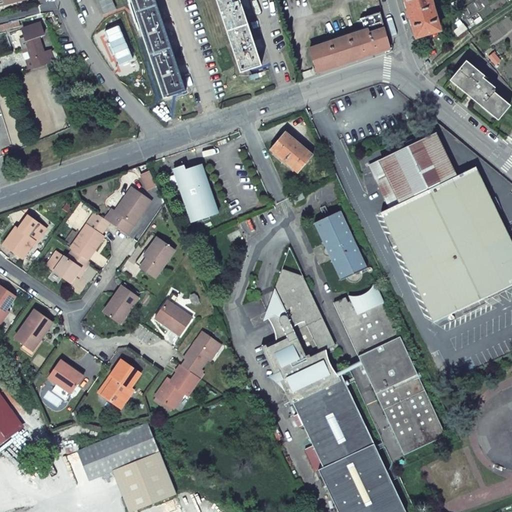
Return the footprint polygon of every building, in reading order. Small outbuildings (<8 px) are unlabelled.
[(97,0),(103,15),(116,9),(111,0),(97,0)] [(130,0),(163,99),(185,91),(154,0),(130,0)] [(249,70),(261,66),(239,0),(216,0),(240,73),(249,70)] [(430,0),(404,0),(416,38),(439,31),(430,0)] [(63,23),(57,10),(49,13),(57,25),(63,23)] [(365,31),(384,25),(380,12),(361,19),(365,31)] [(27,23),(25,19),(0,26),(0,30),(13,27),(27,23)] [(39,23),(22,29),(24,38),(19,40),(23,50),(28,48),(31,59),(25,61),(28,70),(55,62),(52,50),(44,53),(39,37),(44,35),(39,23)] [(382,52),(393,48),(384,25),(365,31),(309,49),(317,73),(382,52)] [(466,61),(450,81),(464,93),(498,121),(510,106),(493,92),(495,88),(483,78),(484,76),(466,61)] [(249,70),(240,73),(242,79),(251,76),(249,70)] [(298,173),(313,155),(285,132),(270,149),(298,173)] [(419,294),(433,323),(484,299),(511,284),(511,249),(500,255),(494,243),(509,237),(502,223),(475,167),(455,177),(435,134),(370,166),(391,208),(381,213),(414,282),(428,276),(433,288),(419,294)] [(210,194),(205,180),(206,180),(201,165),(186,170),(176,173),(181,188),(185,187),(186,191),(185,191),(184,193),(184,194),(184,196),(186,198),(189,198),(190,201),(186,203),(192,223),(203,219),(202,216),(208,214),(209,217),(219,214),(212,194),(210,194)] [(141,177),(148,190),(156,186),(149,173),(141,177)] [(109,222),(128,235),(151,202),(131,188),(115,212),(108,221),(109,222)] [(302,193),(292,198),(295,203),(305,198),(302,193)] [(105,219),(108,221),(115,212),(112,210),(105,219)] [(367,268),(340,211),(317,222),(314,223),(324,243),(326,242),(328,247),(326,248),(324,249),(323,251),(323,253),(325,255),(326,256),(328,256),(331,254),(334,259),(331,260),(341,281),(346,278),(347,280),(350,282),(352,283),(355,283),(358,282),(360,281),(361,279),(362,276),(362,273),(362,271),(367,268)] [(105,219),(95,213),(86,225),(100,235),(109,222),(108,221),(105,219)] [(16,227),(3,245),(22,259),(31,246),(37,239),(38,240),(46,229),(28,216),(18,229),(16,227)] [(86,225),(70,248),(73,250),(87,260),(104,237),(100,235),(86,225)] [(189,225),(187,226),(186,226),(185,229),(186,231),(186,232),(187,233),(190,234),(191,233),(192,233),(193,232),(194,229),(193,226),(192,225),(190,225),(189,225)] [(494,243),(500,255),(511,249),(511,243),(509,237),(494,243)] [(140,267),(155,278),(174,251),(157,238),(151,246),(146,254),(149,256),(140,267)] [(135,264),(140,267),(149,256),(146,254),(151,246),(149,245),(135,264)] [(47,266),(70,283),(76,275),(80,269),(83,271),(90,262),(87,260),(73,250),(67,259),(57,252),(47,266)] [(280,372),(326,350),(336,346),(303,277),(282,270),(275,291),(281,304),(287,318),(286,317),(285,316),(284,316),(283,316),(282,316),(281,317),(280,318),(279,319),(279,320),(279,322),(286,336),(280,339),(261,347),(274,375),(280,372)] [(414,282),(419,294),(433,288),(428,276),(414,282)] [(399,336),(377,288),(376,289),(373,284),(370,288),(367,292),(364,293),(362,295),(356,296),(351,296),(348,295),(351,300),(348,302),(345,297),(340,299),(364,352),(399,336)] [(0,324),(9,312),(6,310),(16,296),(0,285),(0,324)] [(103,313),(120,324),(139,297),(122,286),(103,313)] [(333,302),(358,356),(364,352),(340,299),(333,302)] [(155,319),(179,336),(191,318),(167,301),(155,319)] [(268,315),(280,339),(286,336),(279,322),(279,320),(279,319),(280,318),(281,317),(282,316),(283,316),(284,316),(285,316),(286,317),(287,318),(281,304),(275,311),(268,315)] [(35,310),(14,338),(23,344),(30,349),(38,338),(40,340),(40,339),(52,323),(35,310)] [(182,366),(198,377),(203,371),(200,369),(207,360),(219,343),(203,332),(183,358),(186,360),(182,366)] [(364,352),(382,390),(417,374),(399,336),(364,352)] [(31,356),(42,341),(40,339),(40,340),(38,338),(30,349),(23,344),(21,348),(31,356)] [(207,360),(210,362),(222,346),(219,343),(207,360)] [(326,350),(280,372),(293,399),(338,377),(335,374),(330,365),(327,358),(326,350)] [(382,390),(364,352),(358,356),(375,393),(382,390)] [(48,378),(71,394),(83,376),(61,360),(48,378)] [(102,395),(121,408),(133,390),(130,388),(140,374),(121,361),(111,375),(114,378),(102,395)] [(176,372),(171,380),(169,383),(166,380),(155,396),(172,408),(174,408),(184,394),(187,396),(200,379),(198,377),(182,366),(180,365),(175,372),(176,372)] [(382,390),(410,452),(445,435),(417,374),(382,390)] [(98,393),(102,395),(114,378),(111,375),(98,393)] [(293,399),(291,400),(323,468),(374,444),(342,376),(338,377),(293,399)] [(410,452),(382,390),(375,393),(403,455),(410,452)] [(0,444),(24,427),(0,392),(0,444)] [(101,442),(112,470),(128,511),(130,511),(176,495),(148,424),(101,442)] [(112,470),(101,442),(78,451),(89,479),(112,470)] [(405,511),(374,444),(323,468),(318,470),(338,511),(405,511)]
